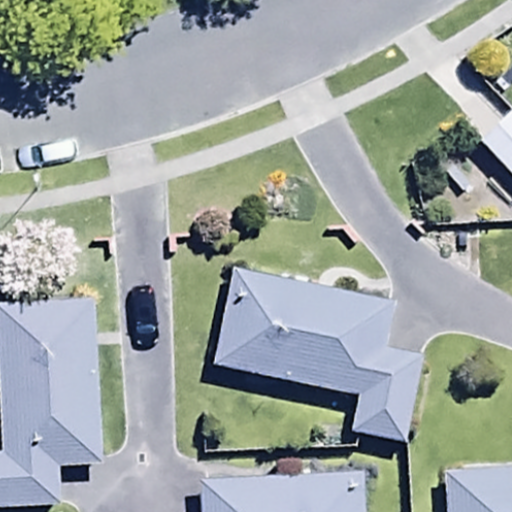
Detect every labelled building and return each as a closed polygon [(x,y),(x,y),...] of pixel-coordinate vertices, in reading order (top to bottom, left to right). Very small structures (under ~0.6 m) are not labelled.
[(511,126),(506,119),(472,150),(511,193),(511,126)] [(394,310),(232,276),(211,379),(355,409),(348,443),(403,454),(421,368),(383,360),(394,310)] [(0,511),(55,511),(54,479),(100,477),(94,311),(0,315),(0,511)] [(511,511),(511,480),(440,483),(440,511),(511,511)] [(362,511),(361,482),(198,490),(199,511),(362,511)]
